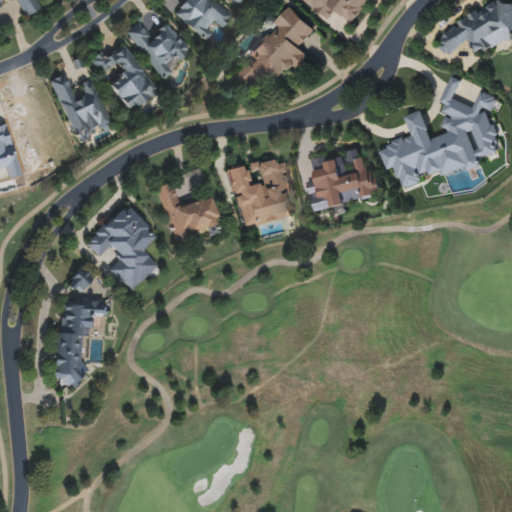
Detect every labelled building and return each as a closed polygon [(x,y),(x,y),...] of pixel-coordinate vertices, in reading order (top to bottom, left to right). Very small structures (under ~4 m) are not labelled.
[(33,0),(39,9),(23,18),(12,0),(0,0),(3,5),(0,6),(0,0),(33,0)] [(212,0),(232,15),(219,31),(214,27),(203,40),(171,16),(183,0),(212,0)] [(246,0),(241,8),(228,0),(246,0)] [(370,0),(354,24),(335,11),(329,20),(300,0),(370,0)] [(437,46),(447,57),(469,43),(475,55),(511,44),(511,6),(496,3),(458,24),(437,46)] [(230,77),(288,8),(317,32),(302,50),(310,57),(296,73),(289,66),(276,82),(264,72),(248,92),(230,77)] [(169,24),(188,53),(166,68),(170,74),(158,82),(125,32),(140,22),(150,37),(169,24)] [(99,76),(91,64),(123,43),(157,93),(127,113),(108,84),(120,76),(114,67),(99,76)] [(94,84),(111,128),(73,142),(49,80),(65,74),(72,93),(94,84)] [(381,154),(389,172),(405,191),(499,154),(499,137),(490,118),(499,98),(480,89),(473,106),(455,98),(463,81),(451,76),(438,104),(452,136),(432,145),(419,115),(408,120),(416,138),(381,154)] [(0,163),(1,163),(4,174),(11,172),(0,132),(0,163)] [(317,213),(381,197),(376,178),(359,151),(314,162),(319,185),(311,187),(317,213)] [(225,168),(246,164),(250,184),(258,182),(253,163),(274,158),(275,166),(285,164),(292,193),(285,195),(290,218),(239,230),(225,168)] [(154,188),(172,182),(180,206),(209,196),(221,228),(174,245),(154,188)] [(84,247),(122,203),(156,232),(140,251),(156,265),(132,293),(106,272),(118,258),(106,248),(98,258),(84,247)] [(91,279),(78,295),(65,284),(78,268),(91,279)] [(105,300),(105,319),(91,319),(90,328),(83,328),(81,384),(51,383),(52,333),(61,334),(62,299),(105,300)]
